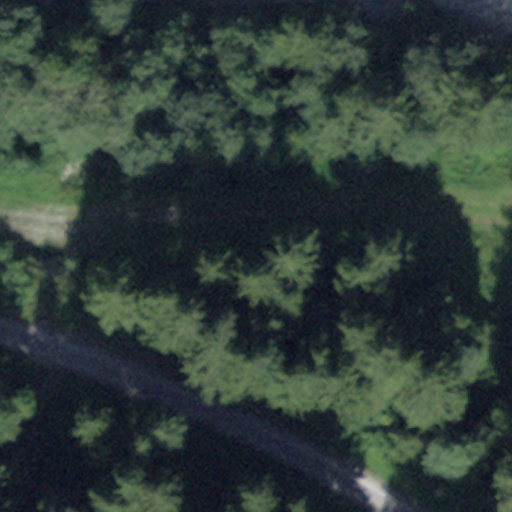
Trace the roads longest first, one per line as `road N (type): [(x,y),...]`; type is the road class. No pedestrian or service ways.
road 1 (track): [(511,206),(316,196),(54,225),(0,214)]
road 2 (track): [(0,332),(188,398),(336,462),(404,511)]
